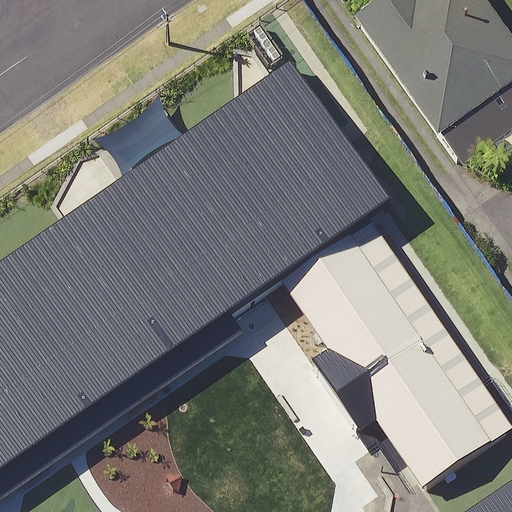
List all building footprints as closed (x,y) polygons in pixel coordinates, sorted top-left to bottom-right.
[(380,0),(348,22),(430,141),(438,136),(511,85),(511,51),(476,0),(380,0)] [(0,473),(275,282),(367,219),(385,206),(287,65),(0,264),(0,473)] [(511,85),(438,136),(460,166),(491,145),(511,130),(511,85)] [(511,175),(511,130),(491,145),(511,175)] [(275,282),(325,356),(369,420),(420,494),(511,431),(367,219),(275,282)] [(167,373),(3,488),(20,511),(103,511),(140,487),(157,511),(273,511),(262,495),(369,420),(325,356),(211,435),(167,373)] [(398,511),(381,486),(343,511),(398,511)] [(511,511),(511,493),(483,511),(511,511)]
